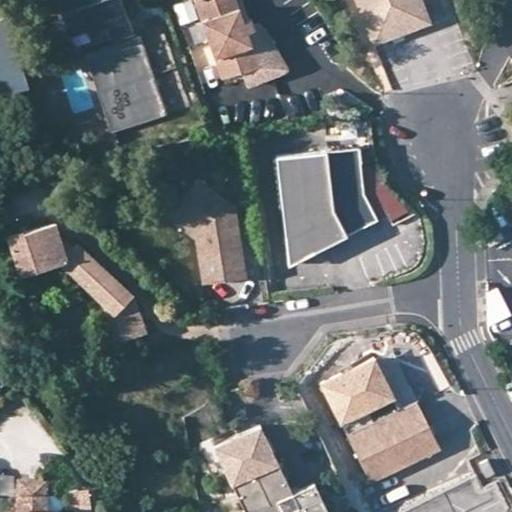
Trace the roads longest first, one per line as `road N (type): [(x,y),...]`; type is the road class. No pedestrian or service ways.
road 1 (residential): [(242,330),(452,300)]
road 2 (residential): [(452,300),(450,121)]
road 3 (residential): [(511,440),(463,344),(452,300)]
